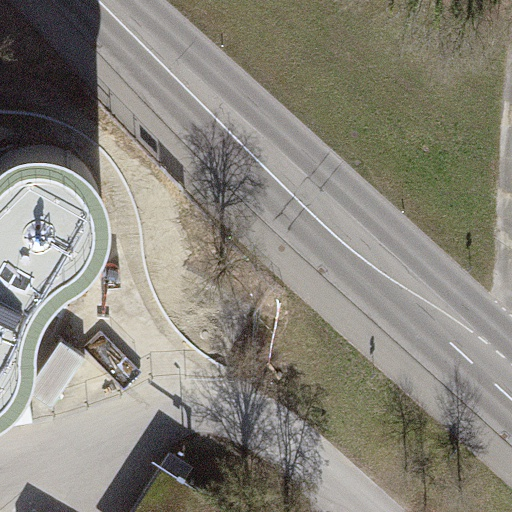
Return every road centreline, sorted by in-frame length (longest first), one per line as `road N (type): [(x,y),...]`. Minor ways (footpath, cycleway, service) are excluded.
road 1 (tertiary): [(511,387),(98,0)]
road 2 (track): [(499,375),(511,190)]
